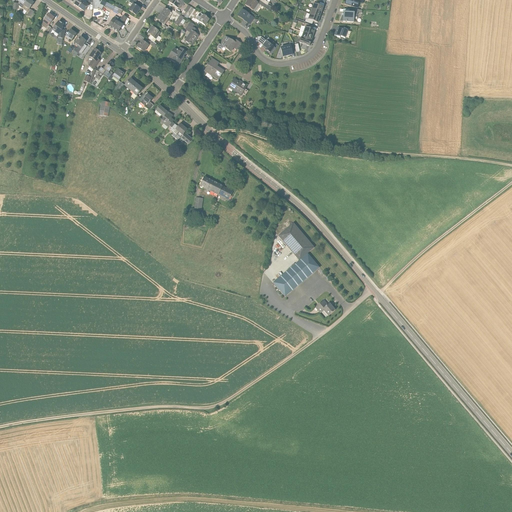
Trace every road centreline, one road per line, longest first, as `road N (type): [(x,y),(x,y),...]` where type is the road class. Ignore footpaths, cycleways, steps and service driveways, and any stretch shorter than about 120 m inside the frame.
road 1 (tertiary): [(511,453),(309,214),(171,93)]
road 2 (track): [(373,288),(316,338),(212,406),(0,426)]
road 3 (track): [(210,132),(511,165)]
road 4 (track): [(511,182),(376,293)]
road 5 (residential): [(335,0),(308,57),(270,62),(251,44)]
